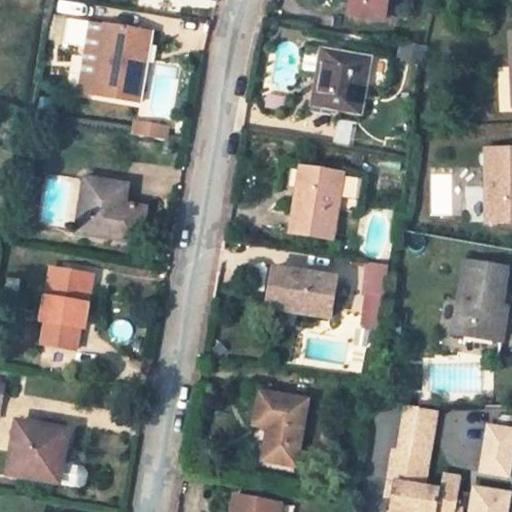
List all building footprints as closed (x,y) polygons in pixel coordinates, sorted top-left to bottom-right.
[(383,21),(386,0),(352,0),(350,15),(383,21)] [(96,34),(98,23),(68,18),(63,44),(88,48),(91,34),(96,34)] [(93,97),(106,25),(98,23),(96,34),(91,34),(88,48),(86,58),(79,94),(93,97)] [(106,25),(93,97),(140,105),(148,61),(145,60),(138,59),(140,46),(147,47),(150,48),(153,33),(106,25)] [(147,47),(140,46),(138,59),(145,60),(147,47)] [(307,47),(302,75),(316,78),(321,49),(307,47)] [(371,57),(322,48),(321,49),(316,78),(311,106),(361,115),(371,57)] [(48,122),(33,120),(33,125),(32,130),(47,133),(48,122)] [(146,125),(136,123),(134,136),(144,137),(146,125)] [(166,128),(146,125),(144,137),(164,141),(166,128)] [(47,133),(32,130),(30,140),(45,143),(47,133)] [(511,149),(487,150),(487,223),(511,222),(511,149)] [(362,165),(364,153),(357,152),(355,164),(362,165)] [(337,209),(355,212),(360,179),(342,176),(342,175),(302,169),(291,232),(332,239),(337,209)] [(128,187),(86,180),(77,233),(140,244),(146,209),(125,206),(128,187)] [(507,269),(508,263),(467,256),(466,262),(507,269)] [(388,265),(365,262),(366,294),(383,297),(388,265)] [(498,307),(500,307),(507,269),(466,262),(450,350),(497,358),(504,317),(496,315),(498,307)] [(262,290),(265,270),(267,271),(266,270),(265,267),(263,266),(260,264),(251,266),(248,288),(262,290)] [(337,278),(274,268),(267,310),(331,319),(337,278)] [(84,330),(94,276),(51,269),(41,323),(45,323),(41,344),(76,350),(80,329),(84,330)] [(379,322),(383,297),(366,294),(362,318),(379,322)] [(504,317),(506,308),(500,307),(498,307),(496,315),(504,317)] [(362,318),(361,325),(377,329),(379,322),(362,318)] [(307,401),(260,392),(254,424),(269,427),(272,427),(270,436),(267,436),(263,459),(296,465),(307,401)] [(358,412),(360,398),(349,396),(347,410),(358,412)] [(436,411),(407,407),(400,451),(429,456),(436,411)] [(57,464),(63,431),(18,423),(9,474),(59,483),(62,466),(62,465),(57,464)] [(511,469),(511,430),(487,427),(480,473),(511,478),(511,469)] [(424,487),(429,456),(400,451),(393,450),(388,482),(395,483),(389,511),(463,511),(465,508),(457,507),(462,478),(443,475),(440,489),(424,487)] [(82,469),(62,466),(59,483),(79,487),(84,484),(86,474),(82,469)] [(392,498),(395,483),(388,482),(385,497),(392,498)] [(507,511),(511,495),(475,489),(471,511),(507,511)] [(279,511),(281,504),(235,495),(231,511),(279,511)]
